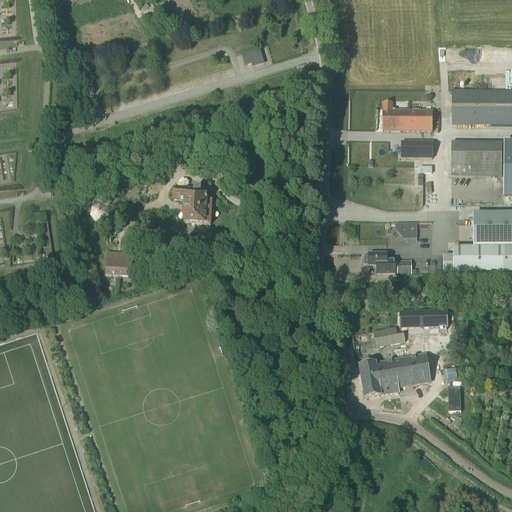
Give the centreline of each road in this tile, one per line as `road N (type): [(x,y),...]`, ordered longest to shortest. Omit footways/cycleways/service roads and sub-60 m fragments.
road 1 (unclassified): [(291,511),(318,470),(338,413),(319,301),(326,91),(306,0)]
road 2 (unknown): [(324,187),(250,199),(178,173)]
